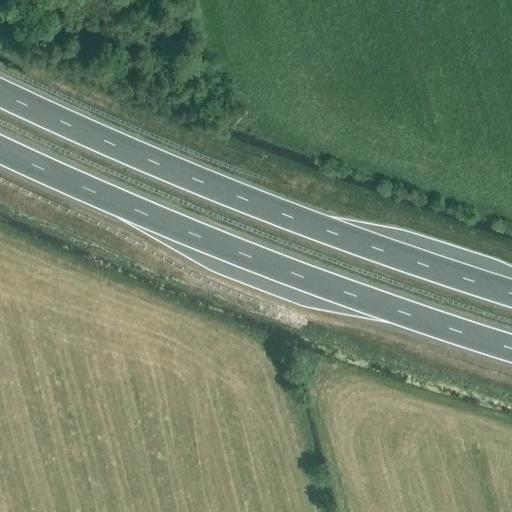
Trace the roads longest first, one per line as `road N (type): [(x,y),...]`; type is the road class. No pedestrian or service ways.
road 1 (trunk): [(511,295),(281,214),(0,93)]
road 2 (trunk): [(0,149),(269,267),(511,349)]
